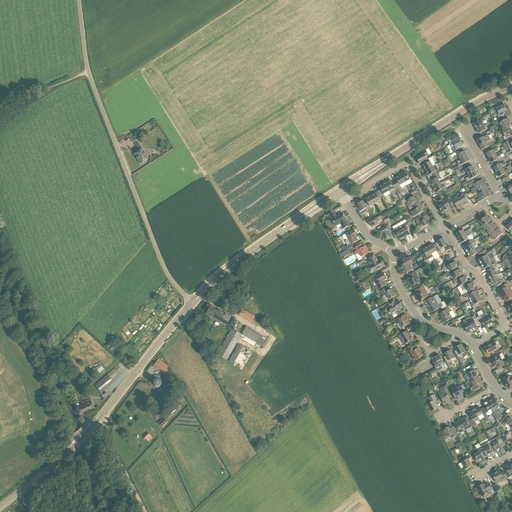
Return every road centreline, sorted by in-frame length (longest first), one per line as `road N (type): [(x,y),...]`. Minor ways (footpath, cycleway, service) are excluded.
road 1 (unclassified): [(192,303),(162,267),(87,73),(74,0)]
road 2 (tertiary): [(0,507),(99,420),(192,303)]
road 3 (tertiary): [(369,172),(511,87)]
road 4 (residential): [(473,345),(503,319),(444,226)]
road 5 (residential): [(444,226),(408,164),(344,201)]
